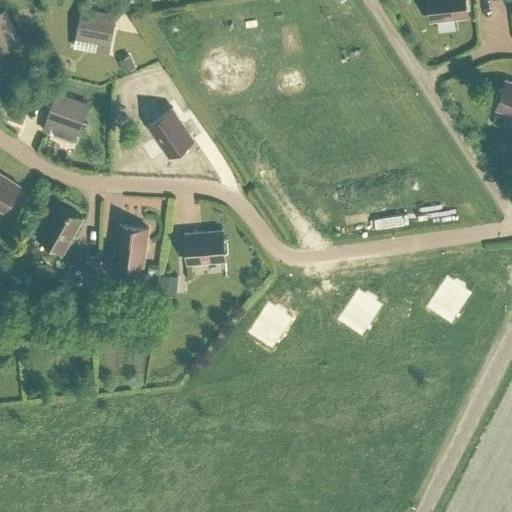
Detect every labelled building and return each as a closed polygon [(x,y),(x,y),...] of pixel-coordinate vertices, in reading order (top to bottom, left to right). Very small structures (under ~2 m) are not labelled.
[(467,15),(465,0),(427,0),(430,19),(467,15)] [(95,48),(100,49),(108,51),(115,13),(81,7),(76,36),(96,40),(95,48)] [(0,51),(22,39),(4,9),(0,11),(0,51)] [(434,28),(435,34),(465,30),(464,23),(434,28)] [(129,54),(119,59),(125,70),(135,65),(129,54)] [(511,111),(511,80),(505,78),(503,85),(499,86),(495,96),(498,99),(496,107),(511,111)] [(52,130),(51,133),(76,141),(89,103),(55,91),(43,127),(52,130)] [(17,102),(13,115),(24,119),(29,106),(17,102)] [(147,122),(168,153),(175,149),(178,151),(187,145),(187,141),(193,137),(172,105),(147,122)] [(0,207),(3,209),(19,184),(0,171),(0,207)] [(63,249),(82,216),(56,201),(37,234),(63,249)] [(132,272),(133,262),(143,263),(148,226),(119,221),(113,259),(117,260),(116,270),(132,272)] [(227,237),(223,236),(222,228),(185,231),(187,261),(225,258),(224,251),(228,248),(227,237)] [(98,277),(99,253),(86,253),(85,277),(98,277)] [(148,265),(147,277),(159,278),(160,266),(148,265)] [(168,265),(161,265),(160,284),(169,284),(168,265)] [(425,305),(450,322),(471,290),(465,286),(465,282),(457,276),(453,278),(447,274),(425,305)] [(337,318),(361,335),(383,303),(376,299),(377,295),(368,289),(364,291),(358,287),(337,318)] [(85,293),(84,306),(94,307),(95,293),(85,293)] [(287,308),(278,302),(274,304),(268,299),(247,331),(272,347),(293,316),(286,312),(287,308)]
